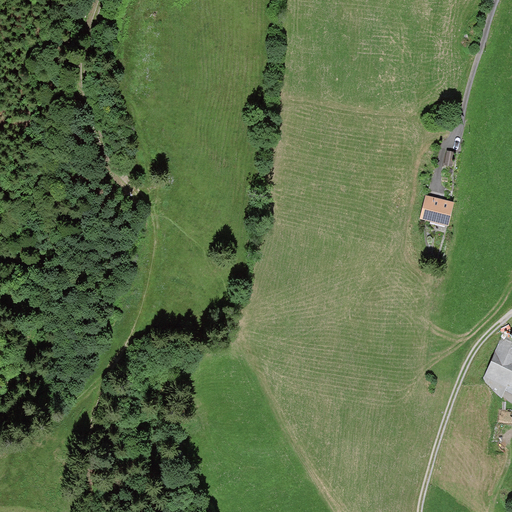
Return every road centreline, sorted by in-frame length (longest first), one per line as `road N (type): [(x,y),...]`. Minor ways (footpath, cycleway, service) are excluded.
road 1 (track): [(96,0),(86,81),(106,149),(154,218),(128,336),(96,393),(87,459)]
road 2 (track): [(420,511),(472,356),(511,314)]
